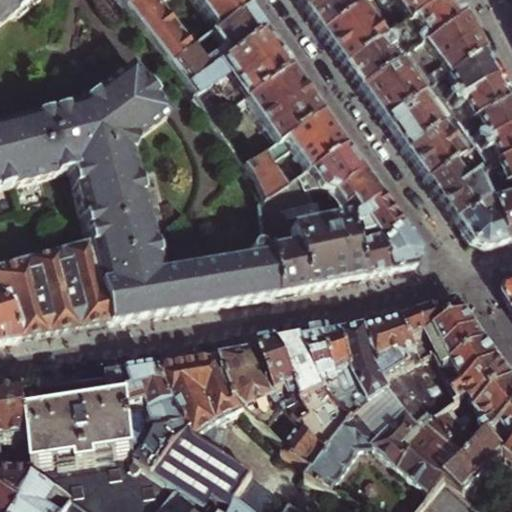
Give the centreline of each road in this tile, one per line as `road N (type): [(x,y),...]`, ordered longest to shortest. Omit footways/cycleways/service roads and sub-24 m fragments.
road 1 (residential): [(0,372),(275,327),(460,285)]
road 2 (residential): [(460,285),(262,0)]
